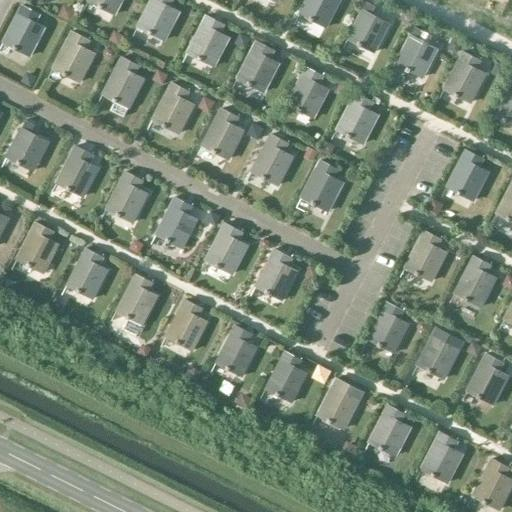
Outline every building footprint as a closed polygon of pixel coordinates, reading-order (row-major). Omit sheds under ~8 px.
[(86,0),(86,1),(116,16),(123,0),(86,0)] [(150,0),(136,27),(165,42),(181,12),(163,2),(163,0),(150,0)] [(304,0),(298,14),(327,28),(341,0),(304,0)] [(361,9),(346,39),(374,54),(390,24),(372,14),(376,7),(367,2),(363,10),(361,9)] [(17,12),(1,43),(30,57),(46,27),(27,18),(31,10),(22,5),(18,13),(17,12)] [(201,23),(186,53),(215,67),(231,37),(212,28),(216,20),(206,16),(202,23),(201,23)] [(410,34),(394,64),(423,78),(438,49),(420,39),(424,32),(415,27),(410,34)] [(67,38),(51,68),(80,84),(96,53),(78,43),(81,36),(72,31),(68,38),(67,38)] [(251,48),(235,79),(264,93),(280,63),(261,54),(266,46),(256,41),(252,48),(251,48)] [(458,59),(442,89),(471,104),(487,73),(468,64),(472,57),(463,52),(459,59),(458,59)] [(117,64),(101,94),(129,109),(146,79),(128,69),(131,62),(122,57),(118,64),(117,64)] [(285,104),(301,113),(314,119),(330,89),(312,79),(315,72),(306,67),(301,74),(300,74),(285,104)] [(506,83),(491,113),(490,114),(511,125),(511,77),(507,84),(506,83)] [(167,90),(155,113),(151,120),(179,135),(195,104),(177,95),(181,88),(171,83),(168,90),(167,90)] [(350,100),(335,130),(364,145),(380,115),(361,105),(365,98),(355,93),(351,100),(350,100)] [(217,116),(201,146),(229,160),(244,130),(227,121),(230,113),(221,109),(217,116)] [(21,127),(5,157),(33,172),(50,142),(32,132),(35,125),(25,120),(22,127),(21,127)] [(266,141),(250,172),(278,186),(295,156),(276,146),(280,139),(271,134),(267,142),(266,141)] [(70,153),(55,184),(84,198),(100,168),(82,158),(85,151),(76,146),(71,153),(70,153)] [(461,157),(445,187),(473,202),(489,172),(471,162),(475,155),(466,150),(461,157)] [(315,167),(299,198),(328,213),(344,182),(326,173),(330,166),(320,161),(316,168),(315,167)] [(121,178),(105,209),(133,224),(149,194),(131,184),(135,177),(126,172),(122,179),(121,178)] [(511,183),(495,213),(511,222),(511,181),(511,183)] [(170,205),(155,235),(183,249),(199,219),(181,210),(184,202),(175,197),(171,205),(170,205)] [(0,234),(9,218),(0,213),(0,234)] [(32,230),(17,260),(42,273),(58,243),(42,234),(45,227),(36,222),(32,229),(32,230)] [(220,230),(204,260),(233,275),(249,245),(230,235),(234,228),(225,223),(221,230),(220,230)] [(419,237),(403,268),(431,282),(447,252),(429,242),(433,235),(424,230),(420,237),(419,237)] [(82,256),(67,287),(92,299),(108,269),(91,260),(94,253),(86,248),(82,255),(82,256)] [(270,256),(254,287),(282,301),(298,271),(280,261),(284,254),(274,249),(270,256)] [(468,263),(453,293),(482,308),(498,278),(479,268),(483,261),(473,256),(469,263),(468,263)] [(131,281),(132,281),(116,312),(141,325),(158,295),(141,286),(145,279),(135,274),(131,281)] [(181,307),(182,308),(166,338),(191,351),(207,321),(190,311),(194,305),(185,299),(181,307)] [(382,309),(366,340),(394,354),(410,324),(392,314),(395,307),(386,302),(382,309)] [(511,302),(503,319),(511,324),(511,302)] [(230,333),(231,333),(216,364),(241,376),(257,346),(240,337),(244,330),(235,326),(230,333)] [(431,334),(416,365),(444,380),(460,350),(442,340),(445,333),(436,328),(432,335),(431,334)] [(281,359),(282,359),(266,390),(290,402),(306,372),(290,364),(294,356),(285,351),(281,359)] [(481,361),(465,391),(494,406),(509,376),(492,366),(495,359),(486,354),(482,361),(481,361)] [(332,385),(333,386),(317,416),(342,429),(358,399),(341,390),(346,383),(336,378),(332,385)] [(388,405),(384,413),(369,443),(395,456),(410,426),(394,417),(397,410),(388,405)] [(436,440),(420,470),(447,483),(462,453),(445,444),(449,437),(440,432),(436,440)] [(487,466),(488,466),(472,497),(498,510),(511,483),(511,478),(497,471),(502,464),(492,459),(487,466)]
